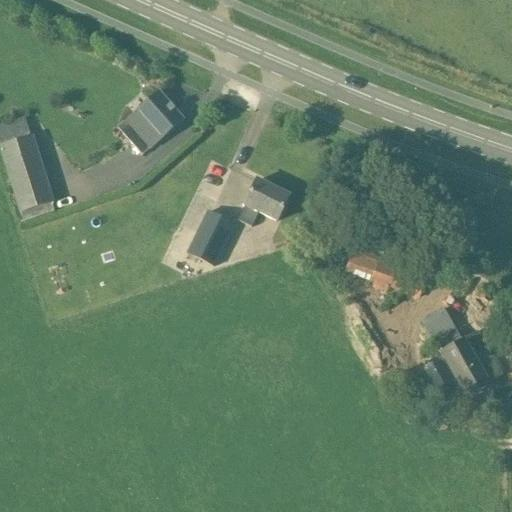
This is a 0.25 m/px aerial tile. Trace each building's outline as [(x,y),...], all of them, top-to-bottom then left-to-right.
[(124,124),(149,152),(183,122),(158,94),(124,124)] [(54,213),(51,205),(53,204),(33,137),(0,147),(0,156),(18,215),(20,215),(23,223),(54,213)] [(250,229),(258,214),(277,224),(289,199),(256,182),(244,207),(237,222),(250,229)] [(186,255),(214,269),(235,226),(207,212),(186,255)] [(427,276),(380,259),(378,263),(351,253),(350,257),(344,274),(371,283),(387,289),(394,292),(394,293),(418,301),(426,278),(427,276)] [(435,341),(442,354),(440,355),(440,356),(430,362),(445,388),(454,383),(462,396),(465,394),(469,399),(486,390),(483,384),(486,382),(473,359),(487,350),(477,332),(460,341),(455,331),(435,341)]
